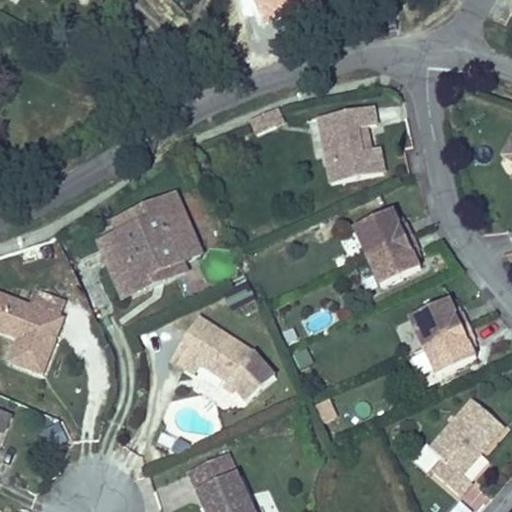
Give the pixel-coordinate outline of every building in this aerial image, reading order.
[(359,131),(367,129),(377,127),(374,109),(319,119),(332,185),(384,176),(379,150),(371,152),(364,153),(359,131)] [(285,125),(279,110),(271,113),(277,128),(285,125)] [(277,128),(271,113),(251,122),(257,136),(277,128)] [(367,129),(359,131),(364,153),(371,152),(367,129)] [(121,235),(181,209),(176,196),(116,223),(121,235)] [(201,256),(181,209),(121,235),(101,243),(122,290),(182,264),(201,256)] [(395,213),(355,231),(368,260),(413,240),(406,226),(402,228),(399,222),(395,213)] [(368,260),(382,289),(422,271),(417,262),(414,256),(419,253),(413,240),(368,260)] [(126,300),(186,273),(182,264),(122,290),(126,300)] [(253,300),(247,286),(229,294),(230,297),(235,308),(253,300)] [(275,302),(269,288),(255,294),(262,308),(275,302)] [(22,336),(20,340),(11,364),(44,376),(65,319),(60,318),(66,303),(38,292),(32,307),(0,295),(0,332),(14,338),(16,333),(22,336)] [(450,302),(410,320),(423,349),(468,329),(462,315),(457,317),(454,311),(450,302)] [(234,391),(235,392),(247,405),(275,379),(255,355),(199,319),(171,360),(194,375),(200,365),(227,383),(236,389),(234,391)] [(423,349),(437,379),(477,360),(473,351),(470,345),(474,343),(468,329),(423,349)] [(227,383),(223,389),(233,395),(235,392),(234,391),(236,389),(227,383)] [(433,474),(460,497),(472,484),(463,477),(504,429),(473,402),(431,451),(443,462),(433,474)] [(333,417),(327,403),(316,407),(318,411),(323,421),(324,420),(333,417)] [(0,449),(13,418),(0,412),(0,449)] [(48,448),(66,445),(64,428),(45,431),(48,448)] [(190,473),(207,511),(210,511),(213,511),(253,511),(228,456),(190,473)]
